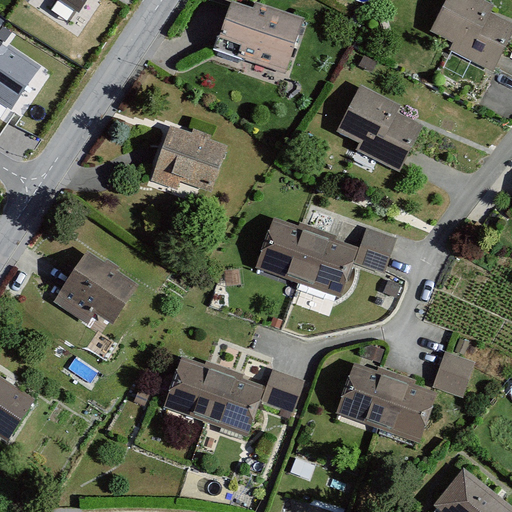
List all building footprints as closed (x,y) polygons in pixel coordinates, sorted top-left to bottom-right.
[(89,0),(58,0),(79,14),(89,0)] [(492,5),(481,0),(444,0),(428,34),(451,45),(448,53),(491,74),(511,31),(511,24),(488,13),(492,5)] [(303,22),(255,5),(252,12),(231,5),(215,53),(284,76),(303,22)] [(42,68),(0,39),(0,104),(12,112),(42,68)] [(400,106),(360,87),(337,135),(360,146),(356,154),(400,175),(423,127),(397,114),(400,106)] [(229,147),(171,126),(151,182),(177,191),(180,182),(212,194),(229,147)] [(357,250),(275,220),(257,271),(339,300),(357,250)] [(368,226),(354,261),(384,272),(397,237),(368,226)] [(136,288),(87,256),(56,303),(88,325),(95,313),(112,324),(136,288)] [(433,388),(463,399),(476,363),(445,352),(433,388)] [(266,387),(182,357),(164,408),(247,438),(266,387)] [(438,394),(354,363),(335,414),(420,444),(438,394)] [(262,403),(293,413),(305,381),(274,370),(262,403)] [(33,399),(0,378),(0,439),(5,443),(33,399)] [(511,511),(511,507),(465,473),(437,511),(438,511),(511,511)]
